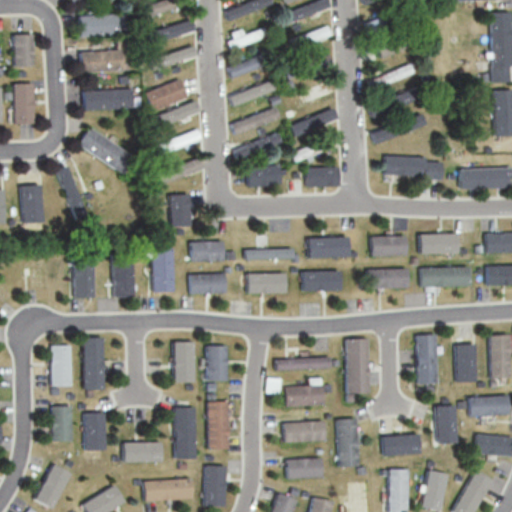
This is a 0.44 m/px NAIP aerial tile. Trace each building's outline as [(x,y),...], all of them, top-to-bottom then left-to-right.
[(190,0),(142,15),(139,5),(155,0),(190,0)] [(224,19),(221,10),(245,0),(268,0),(269,1),(224,19)] [(313,0),(323,0),(325,6),(281,22),(277,13),(313,0)] [(360,22),(366,36),(416,16),(410,2),(360,22)] [(486,11),(506,10),(507,64),(505,64),(487,65),(486,11)] [(77,35),(117,33),(117,13),(76,14),(77,35)] [(146,22),(152,20),(150,14),(144,16),(146,22)] [(191,29),(146,43),(142,32),(188,17),(191,29)] [(227,48),(223,40),(230,37),(227,31),(238,27),(240,34),(268,23),(272,31),(227,48)] [(323,24),(327,34),(291,48),(287,37),(323,24)] [(377,56),(372,42),(418,24),(424,39),(377,56)] [(11,33),(12,65),(32,65),(31,33),(11,33)] [(147,69),(192,53),(189,44),(145,60),(147,69)] [(77,50),(78,70),(125,69),(125,48),(77,50)] [(227,76),(223,66),(267,49),(271,59),(227,76)] [(325,52),(329,64),(288,77),(284,65),(325,52)] [(427,55),(429,62),(421,65),(418,58),(427,55)] [(365,79),(370,88),(411,71),(407,62),(365,79)] [(487,81),(487,65),(505,64),(506,81),(487,81)] [(249,74),(251,79),(257,76),(255,71),(249,74)] [(176,78),(182,96),(147,109),(140,91),(176,78)] [(228,104),(225,94),(267,79),(271,89),(228,104)] [(288,79),(290,86),(283,88),(281,81),(288,79)] [(374,114),(369,102),(418,81),(423,93),(374,114)] [(30,82),(10,82),(12,123),(31,122),(30,82)] [(129,87),(80,89),(81,108),(129,107),(129,87)] [(489,89),(508,88),(510,133),(490,134),(489,89)] [(268,104),(265,97),(274,93),(277,100),(268,104)] [(191,99),(196,109),(150,128),(146,118),(191,99)] [(328,106),(333,117),(289,134),(285,124),(328,106)] [(271,107),(275,116),(230,133),(226,123),(271,107)] [(371,142),(367,132),(416,113),(420,123),(371,142)] [(128,150),(84,127),(75,145),(119,168),(128,150)] [(193,128),(196,138),(144,158),(140,148),(193,128)] [(229,149),(274,131),(278,140),(232,158),(229,149)] [(286,151),(289,160),(302,156),(308,153),(334,144),(330,134),(286,151)] [(308,153),(310,159),(304,161),(302,156),(308,153)] [(420,155),(420,166),(418,166),(417,174),(379,172),(380,153),(420,155)] [(196,156),(199,166),(154,184),(151,174),(196,156)] [(436,161),(435,178),(418,177),(419,160),(436,161)] [(245,185),(276,181),(274,163),(242,167),(245,185)] [(54,168),(73,217),(83,213),(64,164),(54,168)] [(302,185),(334,184),(333,165),(301,165),(302,185)] [(506,165),(507,185),(455,186),(455,167),(506,165)] [(20,222),(40,221),(38,183),(19,184),(20,222)] [(152,189),(157,187),(160,193),(154,195),(152,189)] [(165,193),(185,192),(186,224),(166,225),(165,193)] [(511,231),(480,232),(481,251),(511,251),(511,231)] [(414,232),(451,232),(452,252),(415,253),(414,232)] [(302,237),(303,257),(344,255),(343,234),(302,237)] [(366,236),(366,255),(401,254),(400,234),(366,236)] [(186,240),(187,261),(219,260),(219,239),(186,240)] [(167,247),(169,290),(149,291),(147,255),(147,248),(167,247)] [(139,256),(139,248),(147,248),(147,255),(139,256)] [(240,248),(240,257),(288,257),(288,253),(287,248),(240,248)] [(91,296),(90,258),(71,258),(71,296),(91,296)] [(130,295),(129,260),(109,261),(110,296),(130,295)] [(511,263),(481,264),(481,283),(511,282),(511,263)] [(414,266),(415,285),(464,283),(463,264),(414,266)] [(361,267),(401,267),(401,287),(361,287),(361,267)] [(297,270),(333,269),(334,290),(297,290),(297,270)] [(241,272),(242,293),(280,291),(279,271),(241,272)] [(185,273),(186,293),(220,291),(219,272),(185,273)] [(411,334),(431,332),(433,382),(414,383),(411,334)] [(485,334),(505,333),(507,377),(487,378),(485,334)] [(81,388),(101,388),(99,336),(80,336),(81,388)] [(339,337),(362,336),(363,392),(340,392),(339,337)] [(169,341),(170,381),(190,381),(189,340),(169,341)] [(451,343),(470,342),(472,380),(453,381),(451,343)] [(67,344),(47,344),(48,385),(68,384),(67,344)] [(222,380),(222,345),(202,345),(203,380),(222,380)] [(323,355),(324,366),(269,368),(269,357),(323,355)] [(261,376),(275,377),(273,392),(260,390),(261,376)] [(279,386),(280,405),(317,402),(315,376),(302,377),(303,384),(279,386)] [(465,396),(506,394),(507,413),(466,415),(465,396)] [(455,400),(464,399),(464,408),(455,408),(455,400)] [(223,447),(222,400),(203,400),(204,448),(223,447)] [(432,405),(450,403),(453,441),(434,443),(432,405)] [(69,404),(49,405),(49,440),(69,440),(69,404)] [(170,406),(171,457),(191,457),(190,406),(170,406)] [(81,412),(82,449),(102,449),(101,411),(81,412)] [(331,418),(350,417),(353,464),(333,466),(331,418)] [(277,421),(318,419),(319,440),(279,441),(277,421)] [(377,435),(414,432),(416,453),(378,455),(377,435)] [(473,432),(471,452),(509,455),(511,435),(473,432)] [(158,460),(157,441),(120,441),(120,461),(158,460)] [(280,458),(315,456),(316,476),(281,478),(280,458)] [(31,499),(48,508),(68,472),(50,462),(31,499)] [(200,504),(219,504),(221,465),(201,464),(200,504)] [(352,466),(360,465),(361,473),(353,474),(352,466)] [(383,511),(384,468),(403,468),(402,511),(383,511)] [(473,468),(490,479),(469,511),(452,511),(448,509),(473,468)] [(424,469),(444,473),(435,510),(416,505),(424,469)] [(188,478),(140,479),(141,500),(188,498),(188,478)] [(78,503),(83,511),(102,511),(121,501),(110,484),(78,503)] [(285,493),(287,486),(294,488),(292,495),(285,493)] [(264,511),(285,511),(291,498),(273,491),(264,511)] [(303,511),(307,496),(326,500),(323,511),(303,511)]
